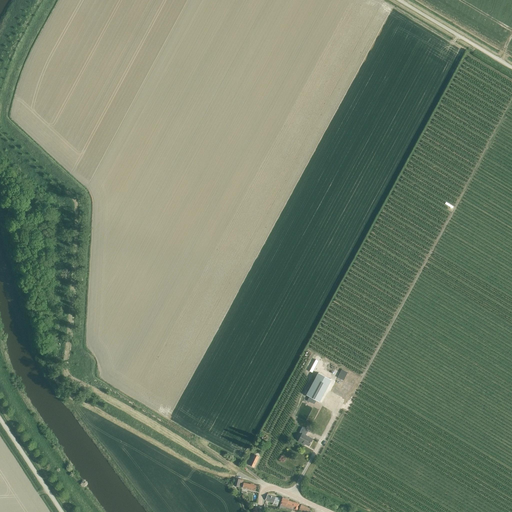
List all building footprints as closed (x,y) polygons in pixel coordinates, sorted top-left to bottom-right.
[(316,360),(310,371),(312,373),(314,369),(317,365),(319,361),(318,361),(316,360)] [(348,400),(360,376),(342,367),(330,391),(348,400)] [(326,391),(329,384),(324,381),(316,377),(309,390),(306,395),(308,396),(310,397),(308,400),(309,401),(310,402),(312,398),(316,401),(320,402),(326,391)] [(309,446),(313,439),(306,435),(308,430),(302,427),(300,432),(302,434),(298,441),(303,444),(303,443),(309,446)] [(260,457),(255,454),(250,465),(254,467),(260,457)] [(236,478),(235,485),(239,486),(239,485),(243,486),(243,487),(249,489),(255,491),(257,486),(243,482),(243,480),(236,478)] [(268,495),(266,500),(278,504),(279,500),(278,500),(278,498),(268,495)] [(283,497),(280,507),(284,509),(284,508),(286,509),(292,511),(293,509),(293,507),(294,508),(294,509),(297,510),(299,504),(289,500),(289,499),(283,497)]
